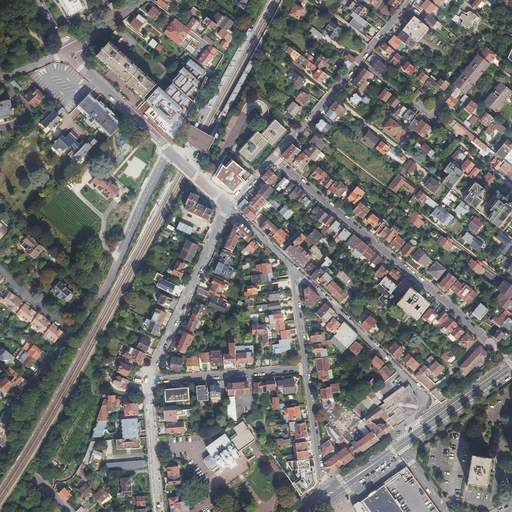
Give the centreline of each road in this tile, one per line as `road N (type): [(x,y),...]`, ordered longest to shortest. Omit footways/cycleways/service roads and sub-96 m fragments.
road 1 (residential): [(273,159),(489,344)]
road 2 (residential): [(295,270),(424,394),(426,406),(412,423),(417,433)]
road 3 (unclassified): [(171,152),(107,289),(73,331)]
road 4 (residential): [(148,381),(228,206)]
road 5 (residential): [(148,381),(305,368)]
road 6 (residential): [(171,152),(70,50)]
road 7 (residential): [(157,511),(148,381)]
road 8 (residential): [(357,60),(273,159)]
road 9 (unclassified): [(73,331),(0,433)]
